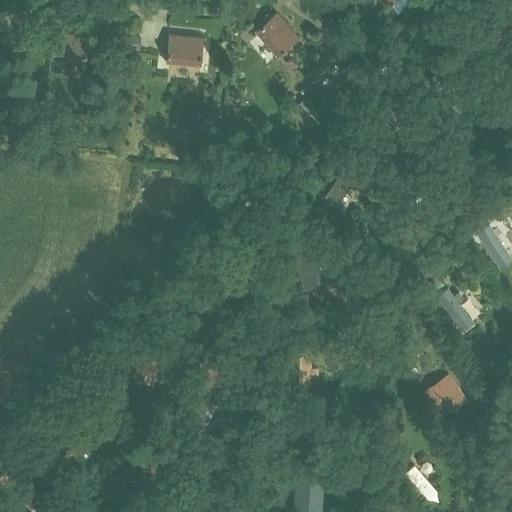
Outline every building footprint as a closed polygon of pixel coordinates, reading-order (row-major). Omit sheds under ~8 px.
[(254,29),(277,56),(298,38),(275,11),(254,29)] [(50,57),(84,63),(88,35),(55,30),(50,57)] [(165,61),(200,64),(203,37),(168,34),(165,61)] [(141,36),(131,35),(130,49),(140,50),(141,36)] [(402,52),(392,40),(386,45),(396,57),(402,52)] [(437,70),(424,83),(456,115),(469,102),(437,70)] [(374,112),(389,127),(411,106),(396,90),(374,112)] [(482,93),(463,114),(474,124),(492,102),(482,93)] [(297,118),(309,130),(314,125),(315,126),(323,119),(304,97),(290,109),(297,118)] [(323,197),(335,206),(351,183),(365,193),(374,180),(347,162),(323,197)] [(479,206),(467,214),(472,222),(484,215),(479,206)] [(488,224),(475,232),(498,267),(511,259),(488,224)] [(304,285),(341,275),(334,252),(323,255),(320,243),(294,250),(304,285)] [(221,293),(233,300),(255,266),(241,258),(240,260),(232,255),(213,283),(223,289),(221,293)] [(444,284),(436,273),(428,279),(436,290),(444,284)] [(134,377),(153,386),(172,350),(152,340),(134,377)] [(286,386),(316,387),(316,373),(310,373),(310,350),(287,350),(286,386)] [(423,391),(440,416),(464,400),(448,375),(423,391)] [(191,423),(203,430),(214,411),(224,416),(230,405),(207,393),(191,423)] [(57,442),(80,465),(108,437),(98,425),(82,441),(70,429),(57,442)] [(35,471),(43,465),(35,456),(27,463),(35,471)] [(415,477),(425,489),(433,482),(423,470),(415,477)] [(294,473),(295,509),(314,508),(312,472),(294,473)] [(435,503),(444,496),(435,484),(426,491),(435,503)] [(165,511),(160,508),(168,498),(158,489),(144,506),(149,510),(146,511),(165,511)]
